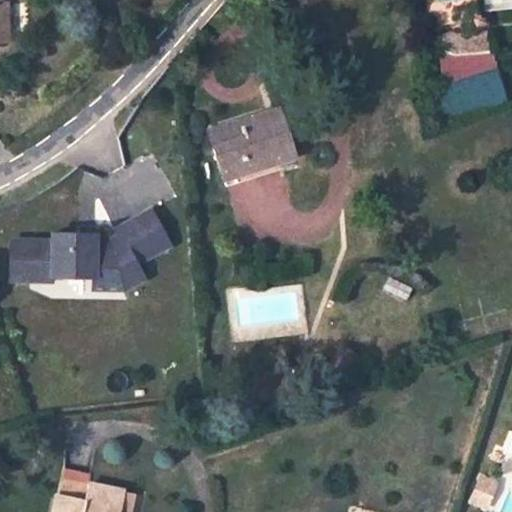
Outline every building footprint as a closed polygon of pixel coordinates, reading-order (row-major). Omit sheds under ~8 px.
[(433,122),(503,99),(486,46),(434,63),(440,81),(422,86),(433,122)] [(276,112),(207,132),(221,182),(292,160),(276,112)] [(52,249),(11,249),(12,289),(54,289),(54,284),(95,284),(107,284),(116,278),(126,295),(147,283),(138,268),(171,248),(150,214),(116,235),(119,241),(111,246),(95,246),(95,241),(79,241),(52,241),(52,249)] [(107,284),(95,284),(95,296),(126,295),(116,278),(107,284)] [(332,362),(318,367),(324,389),(348,381),(361,358),(341,348),(332,362)] [(348,381),(365,377),(370,367),(360,361),(348,381)] [(60,480),(56,496),(83,502),(86,487),(60,480)] [(118,511),(122,494),(86,487),(83,502),(56,496),(52,511),(118,511)] [(130,511),(134,497),(122,494),(118,511),(130,511)]
